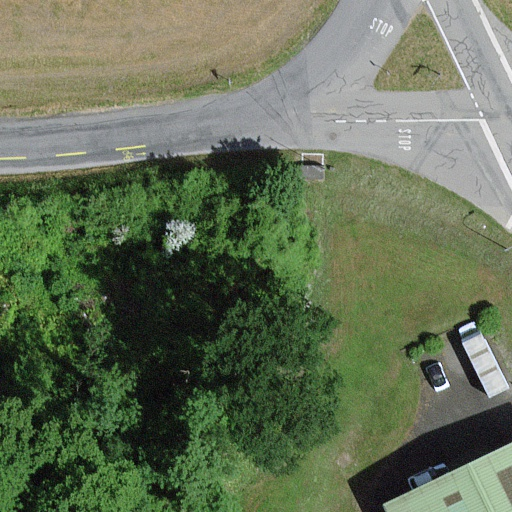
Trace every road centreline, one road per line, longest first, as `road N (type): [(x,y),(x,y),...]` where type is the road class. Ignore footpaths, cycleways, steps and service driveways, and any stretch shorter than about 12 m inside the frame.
road 1 (unclassified): [(263,120),(0,143)]
road 2 (unclassified): [(510,119),(263,120)]
road 3 (residential): [(385,0),(324,76),(263,120)]
road 4 (unclassified): [(454,0),(510,119)]
